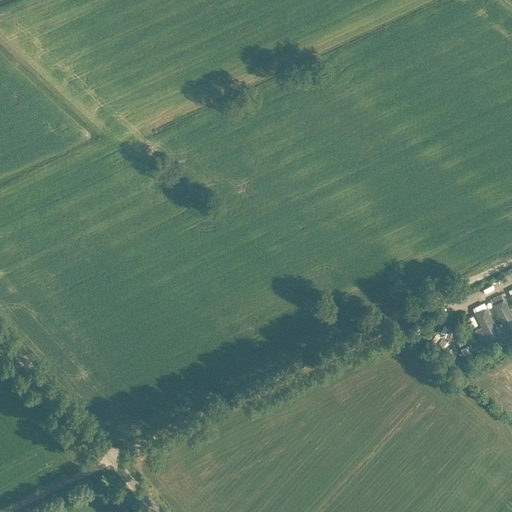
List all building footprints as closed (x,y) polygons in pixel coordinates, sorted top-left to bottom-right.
[(511,315),(504,299),(493,305),(507,332),(511,329),(511,315)] [(486,308),(475,314),(489,341),(500,336),(486,308)] [(441,338),(435,349),(440,352),(447,341),(441,338)] [(482,345),(475,348),(479,356),(486,353),(504,343),(502,338),(483,347),(482,345)] [(461,348),(460,349),(461,350),(465,359),(474,355),(473,353),(470,348),(468,345),(461,348)]
